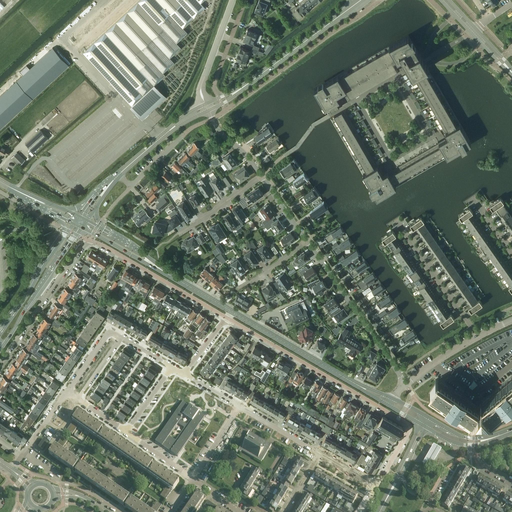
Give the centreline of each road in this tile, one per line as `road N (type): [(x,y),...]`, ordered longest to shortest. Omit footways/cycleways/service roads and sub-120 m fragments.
road 1 (residential): [(0,363),(89,240),(227,318)]
road 2 (residential): [(227,318),(407,424)]
road 3 (tertiary): [(207,106),(361,0)]
road 4 (residential): [(356,100),(390,159),(430,136),(396,77)]
road 5 (residential): [(305,240),(405,384)]
road 6 (secondary): [(81,225),(232,312)]
road 7 (secondary): [(0,349),(81,225)]
road 8 (secondary): [(232,312),(355,384)]
road 9 (residential): [(396,221),(477,337)]
road 10 (secondary): [(75,222),(0,333)]
